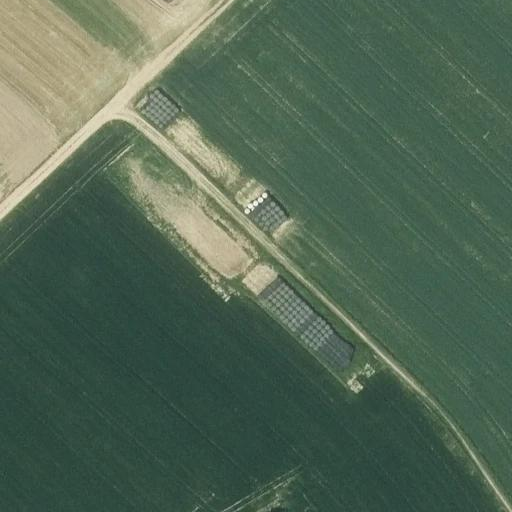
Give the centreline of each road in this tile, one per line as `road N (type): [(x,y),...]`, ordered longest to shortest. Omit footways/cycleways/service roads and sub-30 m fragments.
road 1 (track): [(511,511),(444,415),(121,102),(0,214)]
road 2 (track): [(121,102),(230,0)]
